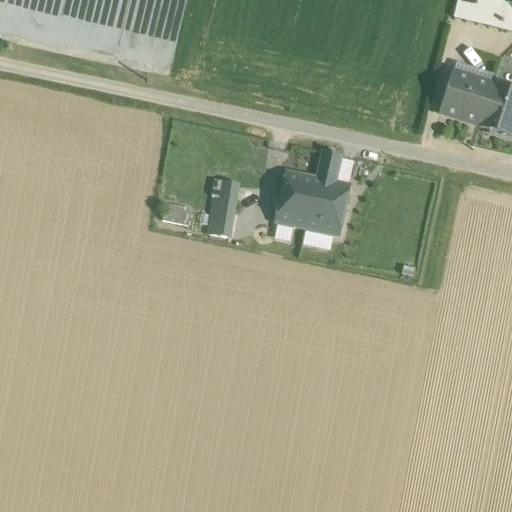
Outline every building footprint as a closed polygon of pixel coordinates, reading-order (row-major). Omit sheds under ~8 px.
[(511,7),(483,0),(457,0),(453,19),(511,33),(511,7)] [(493,86),(453,73),(440,115),(479,128),(493,86)] [(511,91),(493,86),(479,128),(511,138),(511,91)] [(315,180),(286,174),(275,225),(338,238),(349,187),(334,185),(341,157),(323,154),(317,179),(315,180)] [(238,187),(215,182),(212,199),(214,199),(208,236),(229,240),(238,187)] [(191,212),(165,207),(162,222),(188,227),(191,212)] [(294,244),(278,241),(275,252),(291,256),(294,244)]
